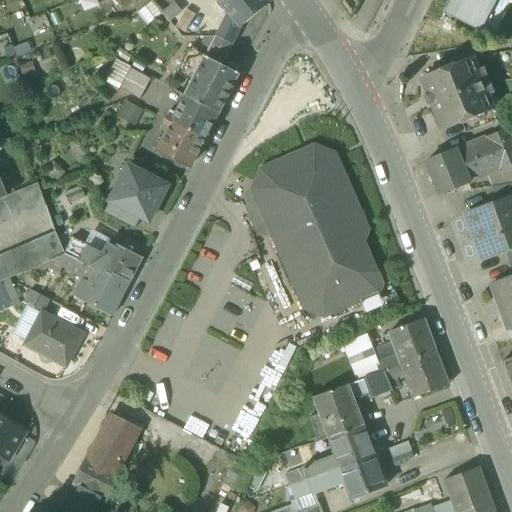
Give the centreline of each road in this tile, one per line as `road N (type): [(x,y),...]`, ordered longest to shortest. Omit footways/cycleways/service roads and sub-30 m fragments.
road 1 (residential): [(303,8),(76,419)]
road 2 (secondary): [(511,490),(387,151),(356,89)]
